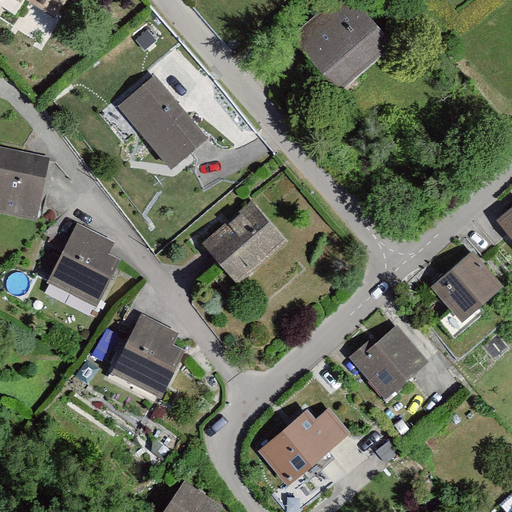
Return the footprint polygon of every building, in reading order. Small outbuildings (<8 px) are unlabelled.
[(28,0),(56,18),(67,0),(28,0)] [(404,49),(360,0),(334,0),(291,38),(345,100),(404,49)] [(215,139),(159,69),(113,105),(169,175),(215,139)] [(54,156),(0,146),(0,210),(43,218),(54,156)] [(291,243),(253,195),(197,239),(235,288),(291,243)] [(511,216),(499,228),(511,242),(511,216)] [(118,239),(75,219),(42,290),(101,317),(127,260),(112,253),(118,239)] [(474,257),(433,294),(466,331),(507,294),(474,257)] [(191,343),(139,314),(103,377),(156,406),(191,343)] [(372,346),(352,364),(387,405),(430,369),(399,334),(378,352),(372,346)] [(306,419),(262,459),(293,493),(337,453),(306,419)] [(229,511),(185,484),(167,511),(229,511)] [(511,511),(511,499),(501,510),(502,511),(511,511)]
